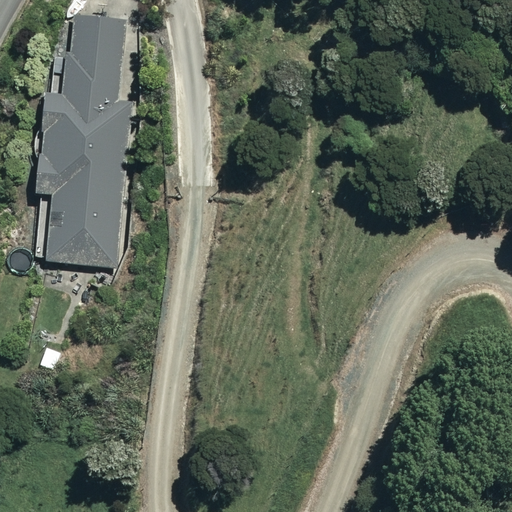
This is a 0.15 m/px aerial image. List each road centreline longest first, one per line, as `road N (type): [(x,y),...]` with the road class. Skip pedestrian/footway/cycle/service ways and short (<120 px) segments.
road 1 (track): [(177,0),(195,201),(162,511)]
road 2 (track): [(327,511),(407,289),(452,255),(489,255),(511,266)]
